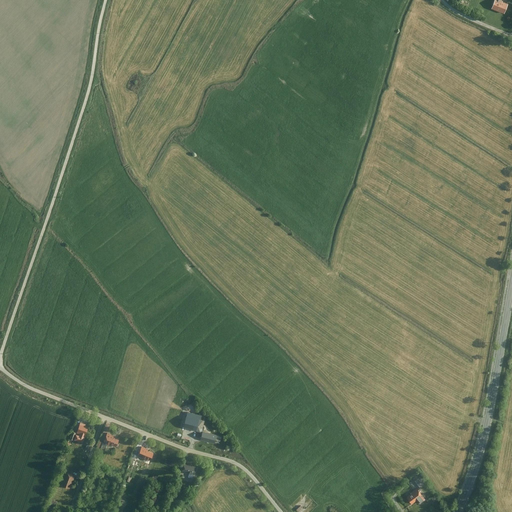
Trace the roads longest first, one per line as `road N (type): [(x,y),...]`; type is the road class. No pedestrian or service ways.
road 1 (unclassified): [(0,353),(90,82),(106,0)]
road 2 (tertiary): [(511,287),(480,453),(459,511)]
road 3 (residential): [(281,511),(250,473),(227,459),(103,418)]
